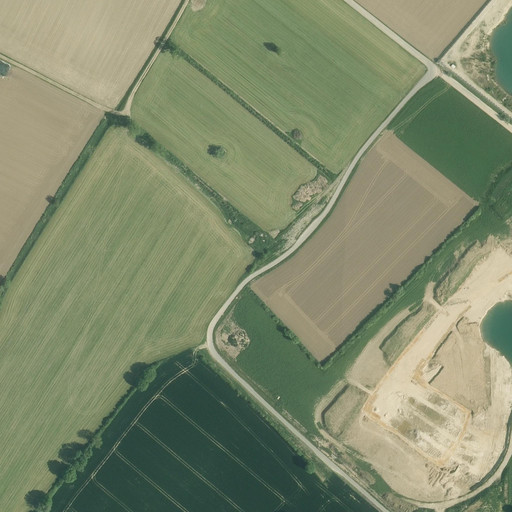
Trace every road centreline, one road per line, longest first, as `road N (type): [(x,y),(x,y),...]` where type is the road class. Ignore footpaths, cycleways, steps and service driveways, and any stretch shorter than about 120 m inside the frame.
road 1 (track): [(0,55),(116,113),(187,0)]
road 2 (track): [(434,66),(279,241)]
road 3 (unclassified): [(349,0),(511,127)]
